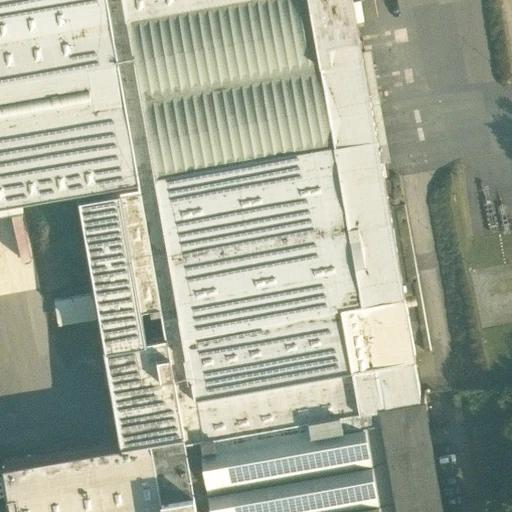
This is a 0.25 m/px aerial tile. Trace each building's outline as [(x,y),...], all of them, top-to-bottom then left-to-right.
[(0,0),(0,36),(106,17),(103,0),(0,0)] [(103,0),(106,17),(136,179),(137,185),(184,432),(201,429),(202,434),(420,396),(412,355),(414,354),(349,0),(103,0)] [(136,179),(106,17),(0,36),(0,202),(76,189),(136,179)] [(78,200),(121,444),(184,432),(137,185),(119,188),(77,196),(78,200)] [(424,395),(420,396),(202,434),(201,429),(184,432),(198,511),(443,511),(425,411),(427,411),(424,395)] [(198,511),(184,432),(121,444),(96,448),(3,465),(10,511),(198,511)]
